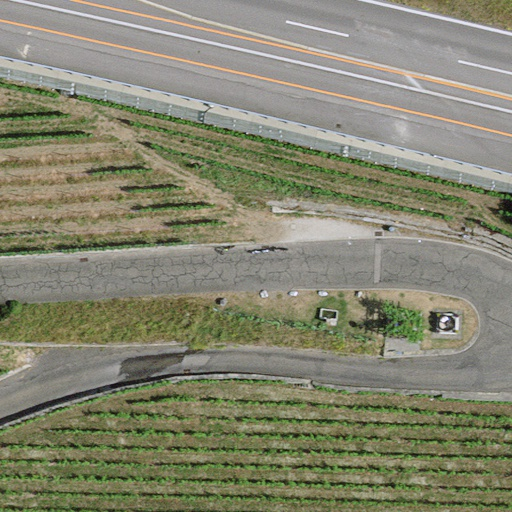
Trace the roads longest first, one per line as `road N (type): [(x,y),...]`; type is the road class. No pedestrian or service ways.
road 1 (unclassified): [(0,412),(82,366),(455,369),(511,353)]
road 2 (unclassified): [(511,301),(424,257),(0,276)]
road 3 (motorway): [(177,0),(511,79)]
